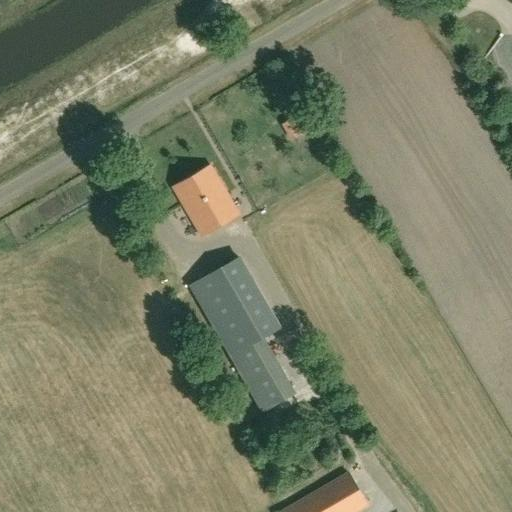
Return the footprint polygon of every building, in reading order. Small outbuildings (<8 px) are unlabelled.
[(280,125),(288,140),(301,134),(294,118),(280,125)] [(240,214),(212,166),(173,188),(202,237),(240,214)] [(282,328),(241,257),(189,286),(230,358),(263,339),(282,328)] [(230,358),(259,414),(294,393),(263,339),(230,358)] [(348,473),(280,511),(356,511),(367,505),(348,473)]
